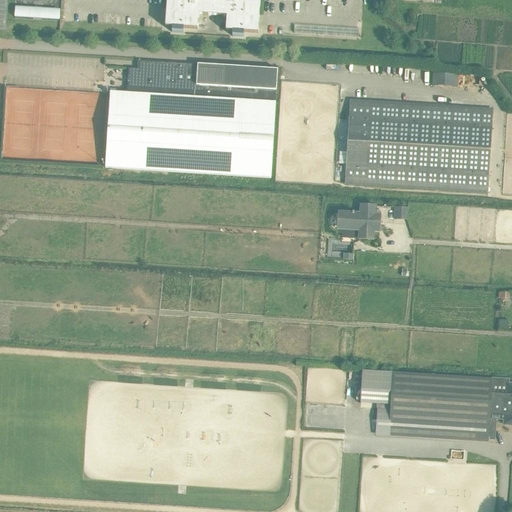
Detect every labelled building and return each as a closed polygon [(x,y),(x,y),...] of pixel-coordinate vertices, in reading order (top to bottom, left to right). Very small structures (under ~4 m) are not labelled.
[(167,0),(165,28),(197,30),(198,15),(227,17),(226,32),(258,34),(260,0),(167,0)] [(33,20),(34,8),(15,7),(15,19),(33,20)] [(42,8),(34,8),(33,20),(41,20),(42,8)] [(60,9),(42,8),(41,20),(59,21),(60,9)] [(277,71),(138,62),(137,70),(128,69),(127,94),(116,93),(116,90),(110,90),(105,169),(271,179),(277,71)] [(432,86),(457,87),(458,75),(433,74),(432,86)] [(349,103),(345,172),(344,184),(487,193),(492,112),(349,103)] [(343,213),(342,230),(359,231),(358,240),(373,241),(374,232),(379,233),(380,215),(375,215),(376,207),(361,206),(360,214),(354,214),(354,213),(352,213),(352,214),(343,213)] [(362,372),(360,404),(378,405),(376,433),(389,434),(432,437),(495,441),(496,420),(506,421),(505,424),(511,424),(511,386),(509,386),(509,380),(504,379),(493,378),(493,380),(392,374),(362,372)]
